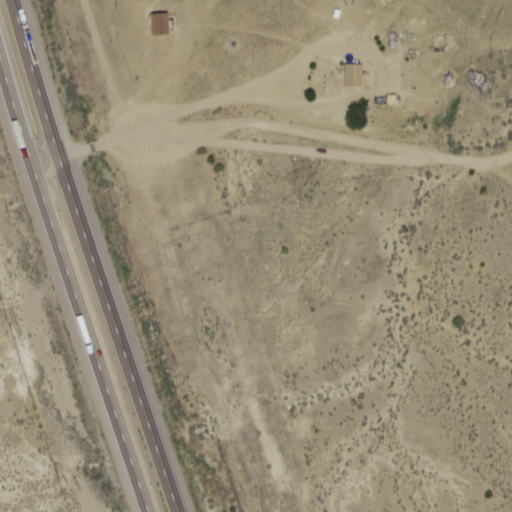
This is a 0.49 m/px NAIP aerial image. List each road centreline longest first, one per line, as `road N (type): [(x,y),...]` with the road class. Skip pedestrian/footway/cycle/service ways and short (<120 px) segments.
road 1 (trunk): [(179,511),(14,0)]
road 2 (trunk): [(0,42),(151,511)]
road 3 (residential): [(511,158),(469,168),(421,150),(188,120),(35,159)]
